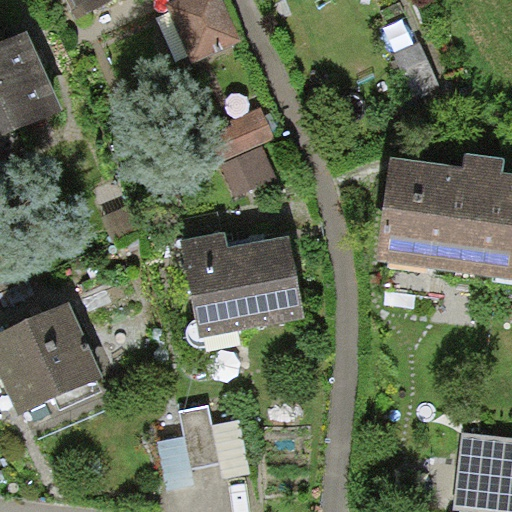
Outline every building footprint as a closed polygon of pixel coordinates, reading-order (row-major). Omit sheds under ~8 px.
[(61,0),(72,26),(132,0),(61,0)] [(229,44),(209,0),(181,0),(162,9),(186,63),(229,44)] [(40,80),(22,38),(0,46),(0,131),(24,122),(11,92),(40,80)] [(419,45),(395,55),(415,100),(439,90),(419,45)] [(267,138),(256,114),(198,140),(226,198),(263,181),(247,147),(267,138)] [(466,176),(392,167),(379,269),(511,286),(511,182),(500,181),(502,165),(468,161),(466,176)] [(223,238),(184,244),(201,342),(304,325),(290,244),(226,255),(223,238)] [(104,382),(71,307),(0,337),(0,380),(17,420),(104,382)] [(248,475),(237,423),(214,427),(210,407),(182,413),(187,438),(160,443),(169,489),(195,484),(192,469),(224,462),(227,479),(248,475)] [(511,511),(511,441),(460,434),(450,510),(464,511),(511,511)]
